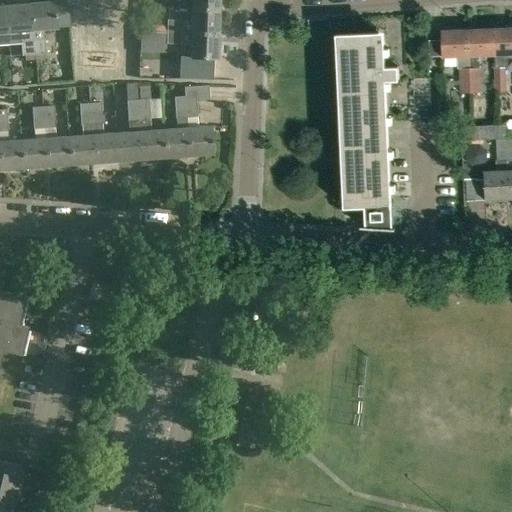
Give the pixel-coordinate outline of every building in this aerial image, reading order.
[(192,0),(192,9),(218,10),(218,0),(192,0)] [(29,4),(32,40),(44,39),(43,29),(56,28),(54,2),(29,4)] [(29,4),(5,6),(7,32),(19,31),(20,41),(32,40),(29,4)] [(192,9),(191,21),(181,21),(181,20),(167,20),(166,32),(181,32),(191,33),(217,34),(218,10),(192,9)] [(511,28),(492,29),(493,55),(495,92),(504,91),(503,67),(504,67),(504,55),(511,54),(511,28)] [(492,29),(466,30),(467,68),(468,93),(479,92),(477,56),(493,55),(492,29)] [(457,69),(458,69),(458,68),(467,68),(466,30),(440,31),(441,57),(456,57),(457,69)] [(166,44),(180,44),(181,32),(166,32),(166,44)] [(181,32),(180,44),(190,45),(190,57),(216,59),(217,34),(191,33),(181,32)] [(335,35),(335,37),(344,205),(342,205),(343,209),(364,208),(365,226),(360,226),(360,228),(372,228),(372,226),(392,225),(391,200),(385,201),(379,81),(397,80),(397,67),(378,68),(377,35),(377,33),(335,35)] [(33,51),(33,55),(45,54),(44,39),(32,40),(33,51)] [(33,51),(32,40),(20,41),(21,56),(33,55),(33,51)] [(459,93),(468,93),(467,68),(458,68),(458,69),(459,93)] [(213,154),(211,126),(198,127),(196,99),(209,98),(208,86),(184,88),(189,156),(213,154)] [(184,88),(183,88),(184,97),(174,98),(176,129),(163,130),(165,158),(189,156),(184,88)] [(126,101),(129,132),(116,133),(118,161),(142,160),(137,100),(126,101)] [(150,131),(148,100),(137,100),(142,160),(165,158),(163,130),(150,131)] [(90,104),(91,126),(102,125),(101,103),(90,104)] [(79,105),(81,126),(82,126),(91,126),(90,104),(79,105)] [(55,128),(54,107),(42,108),(44,129),(55,128)] [(33,130),(44,129),(42,108),(32,108),(33,130)] [(118,161),(116,133),(103,134),(102,125),(91,126),(94,163),(118,161)] [(506,125),(466,126),(466,140),(506,139),(506,125)] [(68,137),(70,165),(94,163),(91,126),(82,126),(82,136),(68,137)] [(44,129),(46,167),(70,165),(68,137),(56,138),(55,128),(44,129)] [(21,140),(23,168),(46,167),(44,129),(33,130),(34,139),(21,140)] [(8,132),(0,132),(0,170),(23,168),(21,140),(8,141),(8,132)] [(484,200),(508,198),(507,170),(508,170),(506,139),(496,139),(497,171),(483,171),(484,200)] [(0,361),(3,351),(21,355),(28,326),(19,324),(26,296),(0,289),(0,361)] [(267,393),(229,384),(216,439),(254,447),(267,393)] [(0,482),(16,486),(21,465),(0,460),(0,482)] [(16,486),(0,482),(0,505),(11,508),(16,486)] [(39,484),(37,492),(53,496),(55,488),(39,484)] [(37,492),(36,500),(51,504),(53,496),(37,492)]
